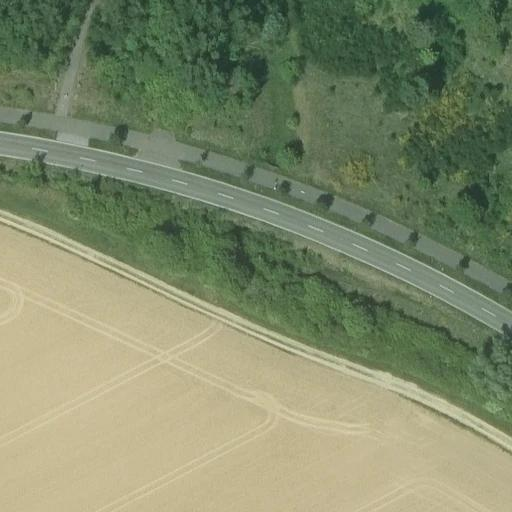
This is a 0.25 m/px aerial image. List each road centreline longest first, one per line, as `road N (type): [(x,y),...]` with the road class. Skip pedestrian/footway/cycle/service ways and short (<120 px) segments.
road 1 (track): [(511,450),(414,395),(280,345),(0,220)]
road 2 (unclassified): [(0,148),(204,194),(325,237),(511,331)]
